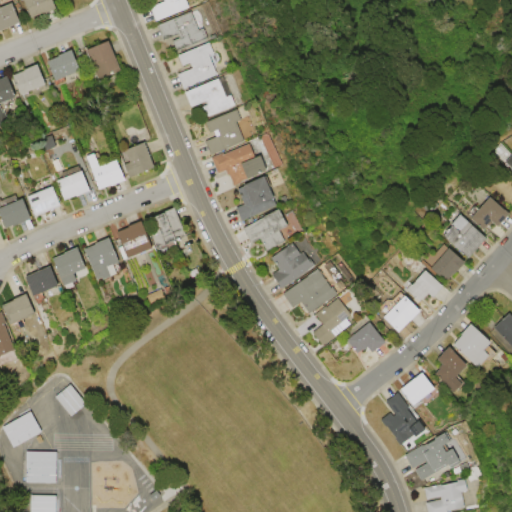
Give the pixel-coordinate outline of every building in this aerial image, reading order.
[(24,0),(55,0),(59,8),(43,15),(42,13),(32,17),(24,0)] [(192,0),(193,3),(191,3),(193,8),(156,22),(147,0),(192,0)] [(0,8),(15,2),(23,22),(0,32),(0,8)] [(160,25),(196,11),(204,30),(209,28),(213,39),(178,53),(173,42),(184,38),(182,33),(166,40),(160,25)] [(111,40),(124,71),(118,73),(119,76),(101,83),(87,50),(111,40)] [(181,55),(215,42),(220,54),(221,53),(224,61),(218,63),(222,74),(186,89),(180,74),(196,68),(194,63),(185,66),(181,55)] [(74,50),(82,71),(54,82),(46,62),(60,57),(60,56),(74,50)] [(21,95),(13,75),(26,71),(25,70),(39,64),(47,85),(44,86),(46,90),(31,96),(29,92),(21,95)] [(0,79),(9,76),(18,98),(1,105),(9,125),(0,128),(0,79)] [(187,92),(224,78),(231,96),(236,95),(240,106),(207,119),(203,108),(211,105),(210,102),(193,108),(187,92)] [(209,123),(240,110),(244,120),(240,122),(248,142),(212,156),(207,142),(218,137),(216,132),(213,133),(209,123)] [(146,143),(157,169),(149,172),(149,171),(130,179),(124,166),(131,163),(126,151),(146,143)] [(253,144),(257,155),(245,160),(251,176),(246,178),(247,180),(244,182),(244,183),(234,187),(228,171),(219,174),(213,160),(253,144)] [(511,153),(502,162),(511,171),(511,153)] [(247,163),(266,156),(272,172),(253,180),(247,163)] [(100,189),(99,185),(97,185),(95,181),(92,182),(89,171),(121,160),(128,180),(100,189)] [(57,181),(85,170),(93,192),(78,198),(77,197),(65,201),(57,181)] [(270,176),(281,202),(265,209),(266,211),(243,221),(237,208),(246,205),(239,189),(270,176)] [(29,197),(56,186),(64,206),(37,217),(29,197)] [(493,196),(511,214),(499,227),(493,222),(485,230),(472,218),(493,196)] [(0,211),(0,208),(26,198),(34,219),(20,225),(19,223),(6,228),(0,211)] [(177,207),(189,237),(159,249),(152,232),(159,229),(155,218),(168,213),(167,211),(177,207)] [(284,209),(292,226),(283,230),(289,241),(268,252),(261,238),(251,243),(244,229),(284,209)] [(463,214),(489,239),(469,259),(444,236),(455,225),(454,224),(463,214)] [(124,260),(116,239),(119,238),(117,233),(131,227),(131,226),(144,221),(155,249),(145,253),(149,261),(137,266),(134,256),(124,260)] [(86,249),(97,244),(96,243),(111,237),(125,272),(103,281),(102,278),(99,280),(86,249)] [(295,242),(303,254),(306,251),(316,267),(283,290),(273,275),(280,270),(272,258),(295,242)] [(55,258),(66,253),(65,253),(80,246),(92,274),(79,279),(80,282),(68,287),(55,258)] [(452,248),(468,262),(453,278),(452,276),(446,282),(432,269),(452,248)] [(28,276),(53,266),(61,286),(36,296),(28,276)] [(320,268),(339,294),(314,312),(315,314),(310,317),(308,314),(306,316),(298,306),(294,309),(284,294),(320,268)] [(428,270),(446,286),(434,299),(429,294),(419,304),(405,291),(413,283),(415,285),(428,270)] [(4,306),(17,301),(16,299),(30,293),(38,313),(12,324),(4,306)] [(408,295),(423,312),(400,334),(384,317),(408,295)] [(340,298),(354,317),(351,320),(354,324),(325,346),(314,332),(324,324),(317,315),(340,298)] [(0,312),(3,311),(8,325),(10,325),(14,336),(13,336),(18,352),(0,357),(0,312)] [(511,312),(511,345),(495,328),(511,312)] [(373,322),(389,343),(375,354),(371,348),(361,356),(350,340),(373,322)] [(474,323),(495,342),(488,350),(495,356),(482,370),(455,346),(465,336),(464,335),(474,323)] [(453,347),(472,365),(460,377),(463,380),(464,379),(470,385),(462,394),(460,392),(458,394),(451,387),(450,388),(436,374),(445,365),(440,360),(453,347)] [(425,372),(440,390),(418,408),(403,390),(425,372)] [(400,393),(423,422),(425,421),(432,430),(404,450),(382,421),(393,412),(396,416),(397,415),(387,402),(400,393)] [(11,446),(40,432),(29,411),(0,426),(11,446)] [(407,457),(426,446),(427,447),(451,434),(455,442),(448,446),(452,453),(458,450),(466,465),(428,485),(425,480),(421,482),(407,457)] [(26,452),(58,453),(57,484),(26,483),(26,452)] [(427,488),(439,486),(439,485),(446,484),(446,485),(462,483),(462,480),(471,479),(474,503),(470,503),(471,509),(453,511),(430,511),(429,502),(445,500),(445,498),(429,501),(427,488)] [(30,511),(31,495),(57,496),(57,501),(59,501),(58,511),(30,511)]
